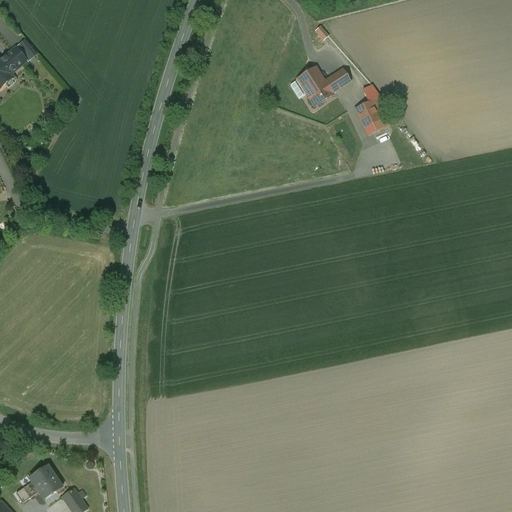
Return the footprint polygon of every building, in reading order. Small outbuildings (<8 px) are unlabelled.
[(325,27),(318,32),(325,42),(332,38),(325,27)] [(36,56),(25,43),(16,50),(26,63),(27,64),(36,56)] [(26,63),(16,50),(12,54),(22,66),(26,63)] [(12,54),(0,63),(10,76),(22,66),(12,54)] [(0,63),(0,90),(13,79),(10,76),(0,63)] [(324,84),(315,70),(297,81),(314,108),(332,97),(331,95),(337,91),(330,80),(324,84)] [(343,72),(330,80),(337,91),(350,83),(343,72)] [(370,103),(355,110),(364,129),(372,125),(376,133),(383,129),(370,103)] [(47,468),(29,480),(32,484),(16,495),(22,505),(39,494),(44,501),(62,490),(47,468)] [(74,491),(62,499),(71,511),(84,511),(87,510),(74,491)] [(10,511),(1,503),(0,504),(0,511),(10,511)]
